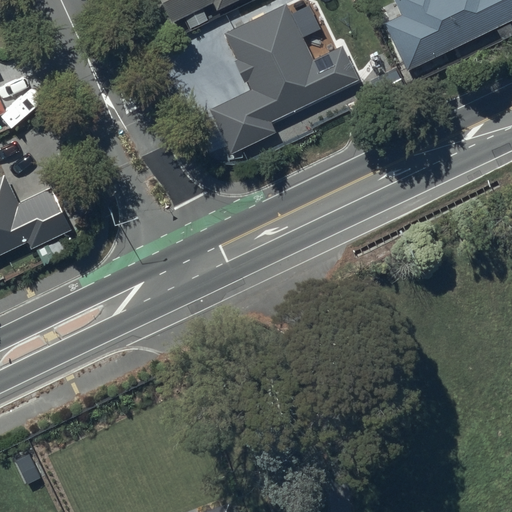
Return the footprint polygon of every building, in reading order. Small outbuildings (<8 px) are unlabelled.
[(233,0),(162,0),(173,21),(185,15),(190,26),(207,18),(202,7),(215,1),(218,7),(233,0)] [(511,0),(396,0),(403,14),(387,21),(408,67),(511,18),(511,0)] [(251,89),(211,107),(232,151),(275,131),(270,120),(358,79),(343,46),(328,53),(334,65),(318,72),(287,4),(225,32),(237,58),(234,59),(244,82),(247,80),(251,89)] [(0,254),(27,242),(30,249),(71,230),(51,188),(19,203),(5,174),(0,175),(0,254)] [(233,511),(230,502),(204,511),(233,511)]
